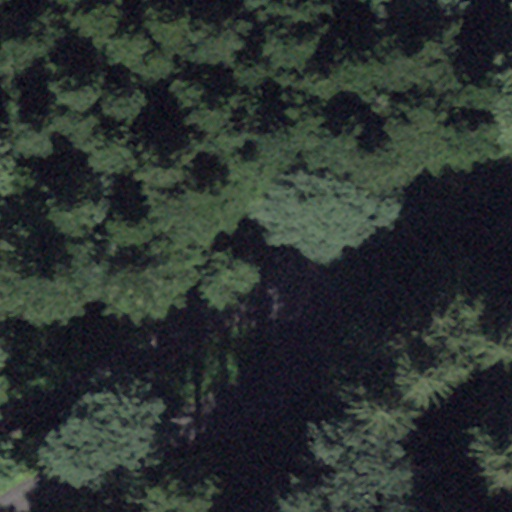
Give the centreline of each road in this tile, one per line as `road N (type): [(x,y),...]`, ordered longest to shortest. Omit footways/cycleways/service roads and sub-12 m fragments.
road 1 (track): [(11,511),(283,382),(302,366),(314,330),(308,307),(294,295),(257,286),(0,424)]
road 2 (track): [(511,208),(308,307)]
